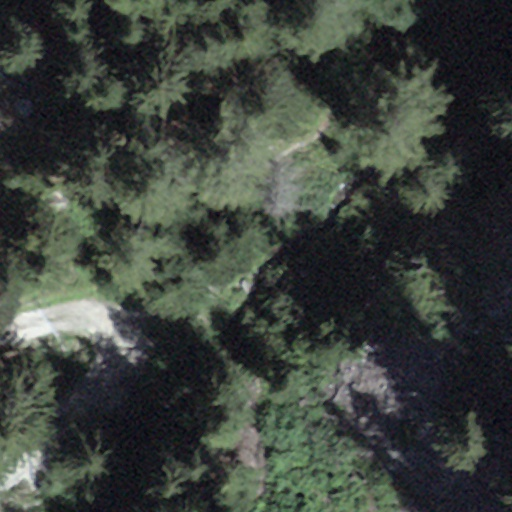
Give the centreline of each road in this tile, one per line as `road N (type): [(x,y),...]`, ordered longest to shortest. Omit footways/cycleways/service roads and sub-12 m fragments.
road 1 (track): [(0,474),(138,365),(140,330)]
road 2 (track): [(140,330),(125,320),(79,318),(0,335)]
